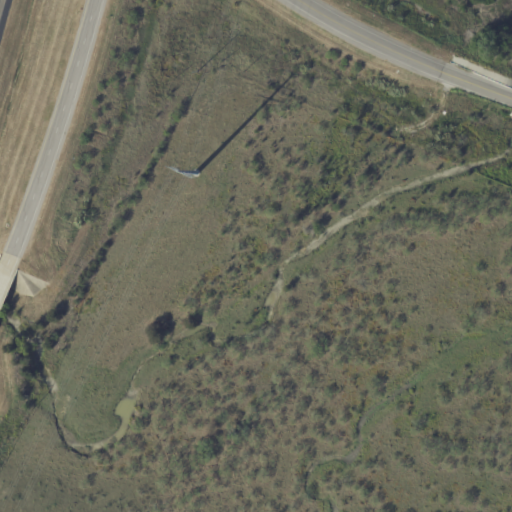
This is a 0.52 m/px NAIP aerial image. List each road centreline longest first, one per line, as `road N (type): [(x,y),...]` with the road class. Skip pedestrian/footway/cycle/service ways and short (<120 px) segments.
road 1 (motorway): [(10,255),(95,0)]
road 2 (tertiary): [(295,0),(511,97)]
